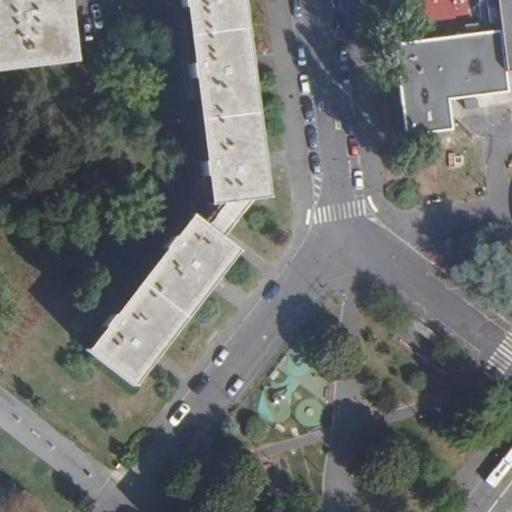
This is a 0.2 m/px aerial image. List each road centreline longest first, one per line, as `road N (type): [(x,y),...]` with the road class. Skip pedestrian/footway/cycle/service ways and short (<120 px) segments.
road 1 (residential): [(171,445),(343,235)]
road 2 (tertiary): [(343,235),(318,0)]
road 3 (tertiary): [(511,351),(343,235)]
